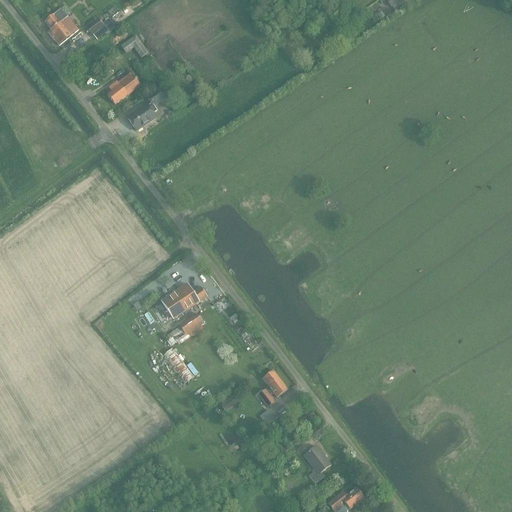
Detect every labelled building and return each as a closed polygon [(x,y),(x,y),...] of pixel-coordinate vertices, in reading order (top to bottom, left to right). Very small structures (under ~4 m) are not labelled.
[(385,0),(394,13),(405,4),(402,0),(385,0)] [(45,22),(51,30),(48,33),(59,46),(78,30),(68,17),(66,18),(60,10),(54,15),(53,15),(45,22)] [(94,26),(88,31),(92,35),(104,26),(103,24),(102,24),(98,19),(92,23),(94,26)] [(109,19),(102,24),(103,24),(104,26),(110,34),(117,28),(109,19)] [(133,49),(141,59),(148,53),(136,36),(120,46),(126,54),(133,49)] [(113,74),(109,69),(100,77),(103,81),(113,74)] [(112,92),(107,96),(115,106),(127,96),(139,87),(136,82),(136,81),(135,80),(135,81),(130,74),(118,84),(117,82),(109,88),(112,92)] [(153,107),(165,99),(159,90),(147,98),(150,103),(147,105),(127,119),(136,132),(155,119),(153,114),(156,112),(153,107)] [(161,302),(173,320),(207,297),(201,289),(192,294),(187,285),(161,302)] [(179,327),(179,328),(169,335),(171,339),(166,342),(169,347),(178,341),(179,342),(204,325),(197,314),(179,327)] [(194,378),(172,348),(163,355),(185,384),(194,378)] [(273,372),(262,380),(269,389),(265,392),(265,391),(258,396),(267,408),(274,403),(269,397),(273,394),(277,399),(287,391),(273,372)] [(237,404),(232,397),(220,406),(225,413),(237,404)] [(270,417),(272,415),(268,410),(259,417),(266,427),(274,422),(270,417)] [(316,447),(303,457),(314,471),(312,472),(313,474),(309,477),(314,485),(324,478),(321,474),(331,466),(316,447)] [(363,500),(356,490),(346,497),(343,494),(328,505),(333,511),(335,511),(345,504),(350,510),(363,500)]
